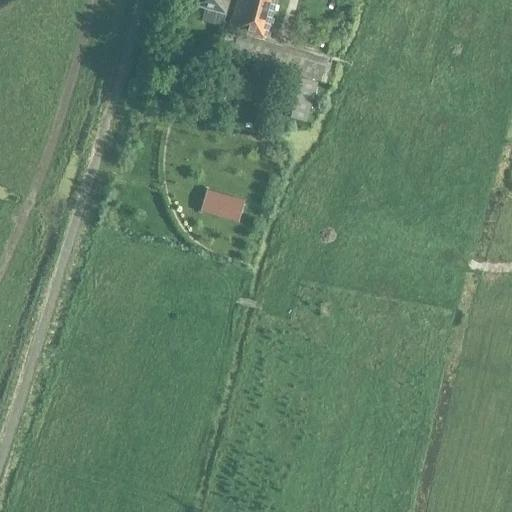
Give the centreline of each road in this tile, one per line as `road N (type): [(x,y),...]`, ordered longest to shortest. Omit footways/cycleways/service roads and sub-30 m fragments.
road 1 (unclassified): [(0,457),(143,0)]
road 2 (track): [(0,272),(95,0)]
